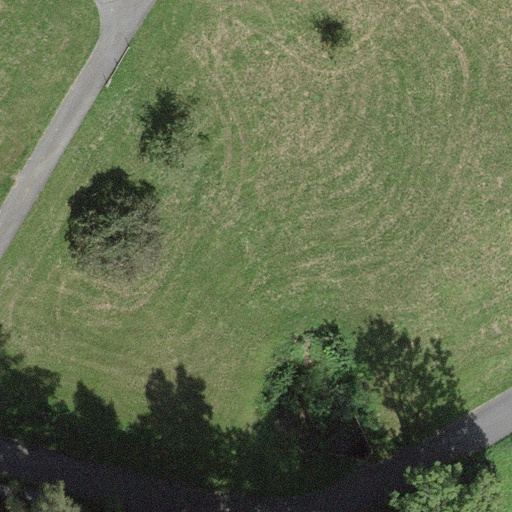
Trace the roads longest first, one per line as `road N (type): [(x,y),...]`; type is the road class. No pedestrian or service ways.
road 1 (unclassified): [(511,410),(299,511)]
road 2 (unclassified): [(204,511),(0,449)]
